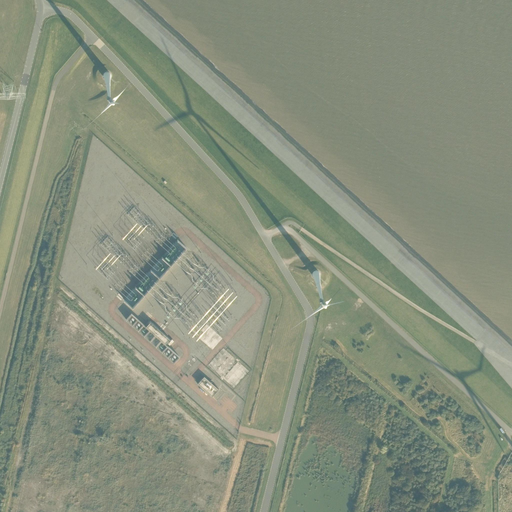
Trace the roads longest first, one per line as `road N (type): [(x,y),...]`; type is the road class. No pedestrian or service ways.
road 1 (unclassified): [(263,511),(308,310),(219,172),(75,20),(40,9)]
road 2 (track): [(275,511),(318,339),(360,294)]
road 3 (track): [(437,511),(451,452),(318,339)]
road 4 (unclassified): [(0,182),(40,9)]
